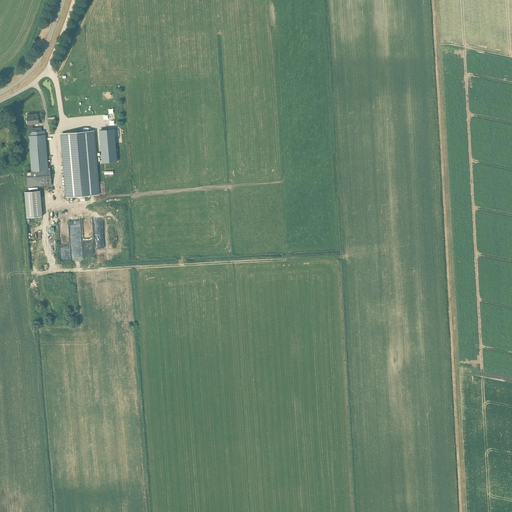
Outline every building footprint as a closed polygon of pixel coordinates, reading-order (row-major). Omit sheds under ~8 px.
[(28,125),(32,124),(38,124),(38,116),(27,116),(27,125),(28,125)] [(48,170),(44,131),(42,131),(41,127),(33,128),(32,124),(28,125),(32,171),(26,172),(27,187),(48,186),(48,187),(51,186),(50,170),(48,170)] [(114,129),(99,130),(102,162),(117,161),(114,129)] [(60,134),(63,174),(65,197),(91,195),(100,194),(94,131),(82,132),(70,133),(60,134)] [(26,218),(42,217),(42,216),(40,191),(24,192),(26,218)]
